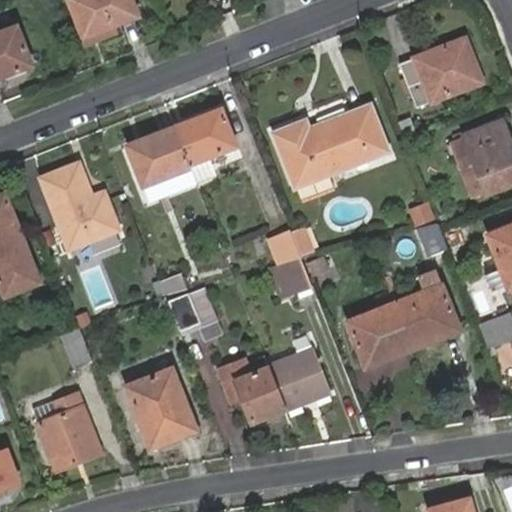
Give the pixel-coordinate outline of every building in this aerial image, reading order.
[(69,0),(83,36),(138,13),(132,0),(69,0)] [(0,34),(0,78),(34,66),(18,27),(0,34)] [(469,55),(475,53),(467,34),(403,58),(419,104),(478,81),(469,55)] [(484,78),(475,53),(469,55),(478,81),(484,78)] [(219,103),(120,142),(137,186),(236,147),(219,103)] [(325,125),(343,169),(389,153),(371,107),(325,125)] [(274,134),(295,187),(298,186),(303,200),(336,188),(331,174),(343,169),(325,125),(309,130),(306,123),(274,134)] [(474,157),(488,195),(511,185),(511,137),(507,124),(456,144),(463,162),(474,157)] [(478,199),(488,195),(474,157),(463,162),(478,199)] [(91,200),(77,167),(42,181),(68,250),(117,231),(103,196),(91,200)] [(0,298),(36,284),(0,191),(0,298)] [(432,220),(425,201),(405,209),(412,228),(432,220)] [(442,248),(432,220),(412,228),(422,255),(442,248)] [(303,230),(292,235),(300,255),(311,251),(303,230)] [(511,232),(493,240),(505,273),(511,289),(511,232)] [(292,235),(291,233),(270,241),(279,266),(285,264),(302,260),(300,255),(292,235)] [(311,285),(327,279),(319,256),(302,262),(311,285)] [(302,262),(302,260),(285,264),(294,295),(312,288),(311,285),(302,262)] [(285,264),(279,266),(290,296),(294,295),(285,264)] [(427,295),(396,307),(410,342),(438,331),(440,339),(460,332),(437,272),(421,278),(427,295)] [(179,273),(152,282),(156,296),(184,286),(179,273)] [(511,289),(505,273),(489,279),(495,296),(511,289)] [(166,298),(181,335),(198,329),(202,339),(221,332),(202,285),(166,298)] [(410,342),(396,307),(349,324),(364,369),(385,361),(381,352),(410,342)] [(511,341),(511,316),(487,326),(495,348),(511,341)] [(92,361),(78,327),(60,334),(73,368),(92,361)] [(267,367),(283,410),(328,392),(311,351),(267,367)] [(250,422),(283,410),(267,367),(258,371),(254,361),(248,364),(245,357),(219,367),(225,385),(235,381),(250,422)] [(267,367),(264,357),(254,361),(258,371),(267,367)] [(116,384),(144,450),(193,429),(165,364),(116,384)] [(75,457),(100,447),(81,395),(56,404),(60,417),(40,425),(57,469),(77,462),(75,457)] [(60,417),(56,404),(36,412),(40,425),(60,417)] [(102,452),(100,447),(75,457),(77,462),(102,452)] [(0,490),(15,485),(2,452),(0,452),(0,490)] [(468,501),(450,505),(451,511),(453,511),(469,508),(468,501)]
